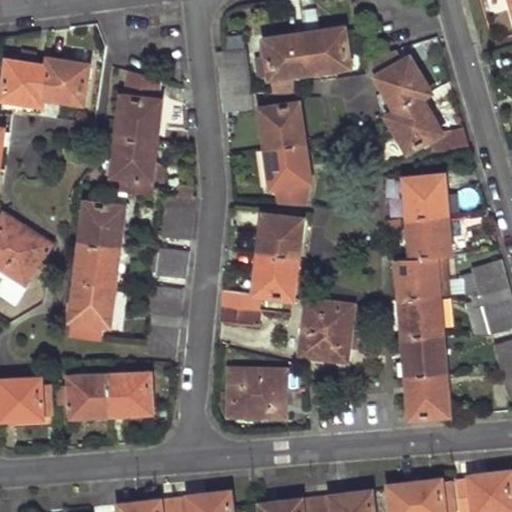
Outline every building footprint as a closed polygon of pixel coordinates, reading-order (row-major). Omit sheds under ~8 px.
[(345,30),(306,35),(310,65),(326,63),(326,70),(351,67),(345,30)] [(306,35),(266,40),(268,59),(272,78),(295,74),(294,67),(310,65),(306,35)] [(225,54),(218,55),(220,69),(250,65),(248,51),(225,54)] [(410,58),(378,79),(397,113),(421,99),(430,93),(410,58)] [(50,67),(45,96),(85,103),(92,66),(51,59),(50,67)] [(268,59),(257,60),(260,79),(272,78),(268,59)] [(9,60),(4,97),(8,98),(30,101),(31,93),(45,96),(50,67),(9,60)] [(326,63),(310,65),(311,72),(326,70),(326,63)] [(250,65),(220,69),(222,83),(252,79),(250,65)] [(310,65),(294,67),(295,74),(311,72),(310,65)] [(125,98),(122,122),(134,123),(131,139),(159,143),(164,103),(159,102),(164,80),(133,72),(129,99),(125,98)] [(252,79),(222,83),(224,98),(254,94),(252,79)] [(31,93),(30,101),(44,103),(45,96),(31,93)] [(254,94),(224,98),(226,113),(256,109),(254,94)] [(397,113),(388,118),(409,151),(432,139),(433,145),(426,146),(427,151),(434,149),(434,151),(469,148),(463,128),(441,132),(421,99),(397,113)] [(299,104),(261,109),(266,149),(296,145),(294,129),(303,128),(300,104),(299,104)] [(122,122),(120,137),(131,139),(134,123),(122,122)] [(303,128),(294,129),(296,145),(305,144),(303,128)] [(120,137),(118,161),(127,163),(126,178),(116,176),(114,192),(115,192),(129,194),(143,196),(145,180),(154,181),(159,143),(131,139),(120,137)] [(296,145),(266,149),(271,189),(275,189),(277,205),(307,208),(310,194),(308,184),(302,185),(300,169),(309,168),(305,144),(296,145)] [(118,161),(116,176),(126,178),(127,163),(118,161)] [(309,168),(300,169),(302,185),(308,184),(311,184),(309,168)] [(417,195),(408,195),(410,218),(419,218),(447,215),(443,175),(416,178),(417,195)] [(416,178),(407,178),(408,195),(417,195),(416,178)] [(88,204),(84,229),(94,230),(92,245),(122,249),(129,194),(115,192),(113,207),(88,204)] [(169,199),(167,212),(195,216),(196,203),(195,203),(169,199)] [(167,212),(166,225),(193,228),(195,216),(167,212)] [(264,215),(259,256),(290,260),(297,260),(300,236),(294,235),(295,220),(264,215)] [(419,234),(411,234),(413,260),(435,258),(446,257),(451,257),(447,215),(419,218),(419,234)] [(4,217),(0,223),(0,268),(25,285),(44,257),(47,259),(56,245),(26,226),(24,230),(4,217)] [(419,218),(410,218),(411,234),(419,234),(419,218)] [(295,220),(294,235),(300,236),(303,221),(295,220)] [(166,225),(164,239),(191,242),(193,228),(166,225)] [(84,229),(83,244),(92,245),(94,230),(84,229)] [(83,244),(79,268),(89,269),(86,284),(117,287),(122,249),(92,245),(83,244)] [(162,255),(161,263),(188,267),(190,254),(163,250),(162,255)] [(153,254),(151,273),(160,274),(161,263),(162,255),(153,254)] [(227,291),(225,307),(254,310),(259,310),(261,295),(292,299),(295,277),(287,275),(290,260),(259,256),(255,295),(227,291)] [(446,257),(435,258),(439,297),(450,296),(446,257)] [(413,260),(399,261),(402,300),(405,299),(439,297),(435,258),(413,260)] [(290,260),(287,275),(295,277),(297,260),(290,260)] [(161,263),(160,274),(162,274),(162,277),(187,280),(188,267),(161,263)] [(502,263),(472,272),(473,274),(476,284),(506,276),(502,263)] [(79,268),(77,283),(86,284),(89,269),(79,268)] [(473,274),(461,278),(467,297),(480,297),(476,284),(473,274)] [(506,276),(476,284),(480,297),(510,289),(506,276)] [(77,283),(74,306),(83,308),(80,323),(72,322),(70,336),(93,340),(95,325),(104,326),(111,327),(117,287),(86,284),(77,283)] [(157,288),(155,301),(184,305),(185,292),(157,288)] [(511,298),(510,289),(480,297),(484,311),(511,302),(511,298)] [(407,315),(403,317),(405,340),(414,339),(442,338),(439,297),(405,299),(407,315)] [(155,301),(154,315),(182,319),(184,305),(155,301)] [(309,301),(303,356),(335,360),(336,349),(345,350),(346,335),(351,336),(355,307),(309,301)] [(511,302),(484,311),(487,323),(511,315),(511,302)] [(72,319),(72,322),(80,323),(83,308),(74,306),(72,319)] [(225,307),(223,323),(252,327),(254,310),(225,307)] [(484,311),(470,315),(477,336),(490,336),(487,323),(484,311)] [(511,315),(487,323),(490,336),(511,329),(511,315)] [(104,326),(95,325),(93,340),(102,341),(104,326)] [(177,354),(179,344),(180,330),(152,327),(149,351),(177,354)] [(336,349),(335,360),(349,361),(351,336),(346,335),(345,350),(336,349)] [(416,356),(407,356),(409,379),(418,378),(446,376),(442,338),(414,339),(416,356)] [(414,339),(405,340),(407,356),(416,356),(414,339)] [(511,344),(495,349),(498,361),(511,356),(511,344)] [(511,356),(498,361),(501,374),(511,370),(511,356)] [(511,370),(501,374),(505,387),(511,385),(511,370)] [(232,372),(231,419),(259,419),(259,414),(275,414),(275,405),(285,405),(285,372),(232,372)] [(127,385),(111,385),(111,387),(112,415),(153,413),(151,375),(126,376),(127,385)] [(126,376),(111,377),(111,385),(127,385),(126,376)] [(420,395),(410,396),(412,419),(449,416),(446,376),(418,378),(420,395)] [(86,386),(71,387),(72,404),(73,417),(112,415),(111,387),(111,385),(111,377),(86,378),(86,386)] [(86,378),(71,379),(71,387),(86,386),(86,378)] [(418,378),(409,379),(410,396),(420,395),(418,378)] [(18,390),(1,390),(3,419),(42,418),(40,383),(40,380),(17,381),(18,390)] [(17,381),(1,382),(1,390),(18,390),(17,381)] [(40,383),(42,418),(53,417),(52,383),(40,383)] [(59,405),(72,404),(71,387),(59,387),(59,405)] [(259,414),(259,419),(285,419),(285,405),(275,405),(275,414),(259,414)] [(421,488),(403,489),(405,511),(472,511),(477,511),(504,511),(511,511),(511,473),(489,476),(490,483),(473,486),(472,480),(445,483),(444,480),(420,483),(421,488)] [(489,476),(472,477),(472,480),(473,486),(490,483),(489,476)] [(331,497),(317,499),(319,511),(376,511),(374,491),(351,494),(351,499),(332,501),(331,497)] [(194,504),(179,506),(180,511),(235,511),(233,492),(194,497),(194,504)] [(194,497),(179,498),(179,506),(194,504),(194,497)] [(180,511),(179,506),(179,498),(139,503),(141,511),(136,511),(180,511)] [(280,511),(319,511),(317,499),(279,503),(280,511)] [(139,503),(123,505),(123,511),(136,511),(141,511),(139,503)] [(280,511),(279,503),(263,505),(263,511),(280,511)]
